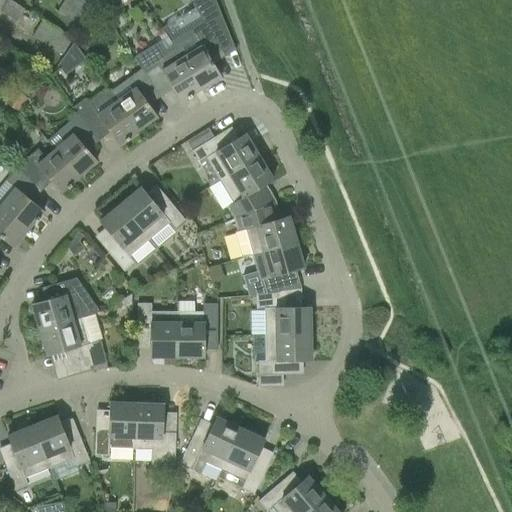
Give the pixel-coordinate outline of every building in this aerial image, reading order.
[(5,0),(1,7),(0,9),(0,11),(16,22),(23,10),(7,0),(5,0)] [(64,0),(54,16),(71,27),(78,31),(92,9),(78,0),(64,0)] [(78,0),(92,9),(98,0),(78,0)] [(103,0),(98,8),(105,19),(115,12),(111,5),(114,4),(120,0),(103,0)] [(194,8),(161,28),(174,50),(175,49),(181,58),(200,90),(221,77),(213,64),(208,57),(221,49),(231,43),(213,0),(198,0),(193,3),(191,4),(194,8)] [(30,36),(61,55),(71,39),(40,20),(30,36)] [(85,58),(73,41),(56,63),(64,74),(85,58)] [(134,57),(141,69),(155,89),(167,82),(180,102),(189,96),(190,98),(194,95),(193,94),(200,90),(181,58),(175,49),(163,56),(155,44),(134,57)] [(119,85),(109,92),(116,102),(137,131),(157,117),(148,105),(143,98),(155,89),(141,69),(119,85)] [(22,80),(14,90),(26,99),(30,93),(26,91),(30,86),(22,80)] [(9,97),(5,104),(15,112),(26,99),(14,90),(9,97)] [(79,102),(72,108),(76,115),(79,119),(92,134),(104,126),(109,133),(118,145),(137,131),(116,102),(109,92),(107,90),(88,104),(84,99),(81,101),(79,102)] [(63,142),(54,150),(78,177),(79,176),(96,161),(87,150),(81,144),(92,134),(79,119),(76,115),(56,133),(63,142)] [(211,167),(219,181),(257,158),(244,136),(245,135),(245,134),(220,149),(208,128),(186,141),(204,171),(211,167)] [(37,149),(16,167),(34,184),(45,175),(60,193),(66,188),(67,189),(71,186),(70,185),(78,177),(54,150),(45,158),(37,149)] [(226,207),(233,219),(257,209),(275,201),(265,184),(272,180),(272,179),(270,180),(257,158),(219,181),(233,203),(226,207)] [(15,188),(0,206),(28,230),(35,221),(36,222),(39,219),(38,217),(43,211),(24,196),(34,184),(16,167),(5,181),(15,188)] [(140,190),(121,206),(149,240),(169,223),(174,229),(185,220),(169,201),(158,209),(140,187),(139,188),(140,190)] [(240,258),(252,255),(294,243),(287,218),(289,218),(288,216),(280,219),(275,201),(257,209),(233,219),(237,232),(233,233),(240,258)] [(0,237),(13,248),(28,230),(0,206),(0,237)] [(149,240),(121,206),(101,222),(100,221),(99,222),(104,228),(117,244),(107,252),(123,272),(134,263),(129,256),(149,240)] [(149,240),(156,248),(176,232),(174,229),(169,223),(149,240)] [(117,244),(104,228),(94,237),(107,252),(117,244)] [(77,233),(67,248),(73,256),(83,249),(78,241),(81,236),(77,233)] [(156,248),(149,240),(129,256),(134,263),(136,265),(156,248)] [(257,272),(242,276),(248,297),(255,296),(281,292),(281,291),(276,276),(295,270),(303,268),(303,267),(301,267),(294,243),(252,255),(257,272)] [(218,265),(207,268),(211,282),(222,279),(218,265)] [(75,278),(40,288),(43,297),(46,296),(47,300),(44,301),(31,305),(39,330),(84,317),(91,316),(98,311),(75,278)] [(264,309),(264,335),(308,334),(308,309),(309,309),(309,307),(281,308),(281,292),(255,296),(256,309),(264,309)] [(125,297),(118,301),(121,306),(126,308),(130,305),(131,294),(125,297)] [(177,312),(177,356),(202,356),(202,358),(203,358),(203,349),(203,346),(207,346),(207,350),(216,350),(216,304),(203,304),(203,312),(194,312),(194,303),(177,303),(177,312)] [(151,356),(177,356),(177,312),(151,312),(151,304),(137,304),(137,329),(150,329),(150,349),(150,358),(151,358),(151,356)] [(251,335),(264,335),(264,309),(256,309),(249,309),(250,335),(251,335)] [(91,316),(84,317),(91,342),(99,340),(102,339),(95,315),(91,316)] [(84,317),(39,330),(46,356),(48,356),(63,351),(65,358),(63,359),(69,377),(91,371),(90,368),(105,363),(99,340),(91,342),(84,317)] [(150,329),(137,329),(137,349),(150,349),(150,329)] [(308,334),(264,335),(265,361),(257,361),(257,375),(282,375),(282,361),(302,361),(311,361),(310,360),(309,360),(308,334)] [(264,335),(251,335),(252,361),(257,361),(265,361),(264,335)] [(282,361),(282,375),(302,374),(302,361),(282,361)] [(221,364),(220,375),(231,375),(231,367),(229,364),(221,364)] [(282,385),(282,375),(257,375),(257,385),(282,385)] [(108,448),(134,449),(136,405),(110,404),(110,402),(109,402),(109,409),(108,431),(95,430),(94,456),(108,456),(108,448)] [(136,405),(134,449),(151,450),(150,465),(174,466),(175,433),(162,433),(163,411),(163,404),(161,404),(161,406),(136,405)] [(96,408),(95,430),(108,431),(109,409),(96,408)] [(162,433),(175,433),(176,412),(163,411),(162,433)] [(56,416),(32,426),(49,468),(73,459),(76,466),(89,461),(79,437),(67,442),(59,422),(56,416)] [(67,442),(79,437),(71,417),(59,422),(67,442)] [(183,457),(179,465),(196,473),(199,474),(204,463),(220,470),(227,457),(239,430),(216,420),(217,418),(216,417),(212,425),(204,443),(192,438),(183,456),(183,457)] [(200,419),(192,438),(204,443),(212,425),(200,419)] [(49,468),(32,426),(7,436),(9,442),(17,462),(5,467),(15,491),(28,485),(25,478),(49,468)] [(220,470),(217,477),(237,487),(243,489),(253,494),(256,489),(264,471),(252,466),(261,447),(264,440),(263,439),(262,441),(239,430),(227,457),(220,470)] [(0,445),(0,454),(5,467),(17,462),(9,442),(0,445)] [(252,466),(264,471),(273,453),(261,447),(252,466)] [(73,459),(49,468),(53,479),(77,470),(76,466),(73,459)] [(159,469),(158,483),(170,483),(171,469),(159,469)] [(293,471),(277,485),(285,495),(302,481),(293,471)] [(273,507),(277,511),(306,511),(323,498),(307,478),(308,477),(307,476),(302,481),(285,495),(277,485),(258,501),(267,511),(273,507)] [(335,511),(323,498),(306,511),(335,511)] [(64,511),(62,501),(26,507),(27,511),(64,511)]
